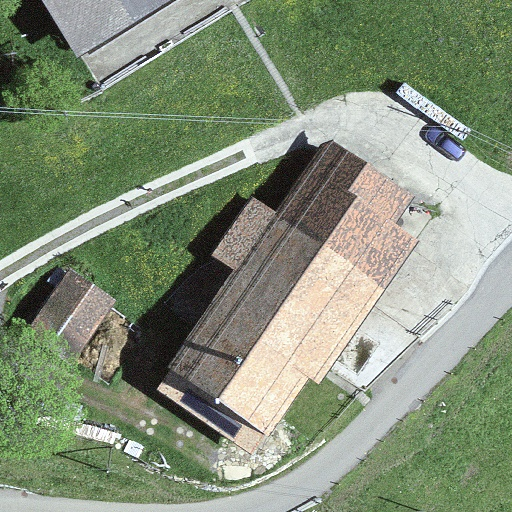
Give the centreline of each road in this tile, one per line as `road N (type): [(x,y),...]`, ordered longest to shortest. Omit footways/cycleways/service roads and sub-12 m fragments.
road 1 (unclassified): [(511,265),(382,403),(296,474),(243,500),(189,511),(0,500)]
road 2 (track): [(0,268),(160,188),(326,119),(368,113),(403,125),(511,220)]
